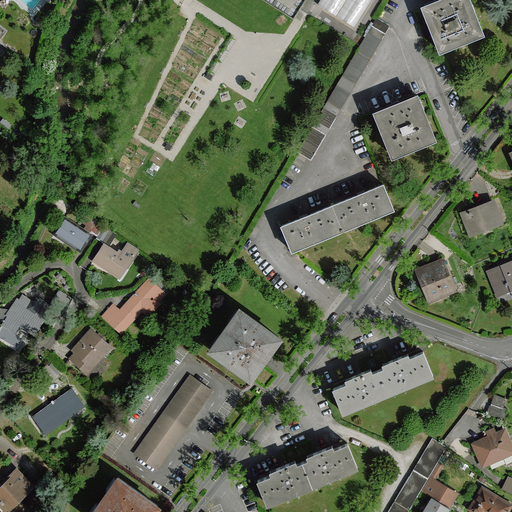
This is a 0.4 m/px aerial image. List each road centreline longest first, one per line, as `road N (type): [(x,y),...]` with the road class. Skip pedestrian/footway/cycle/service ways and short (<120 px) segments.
road 1 (tertiary): [(351,294),(179,511)]
road 2 (tertiary): [(194,511),(361,302)]
road 3 (tertiary): [(511,92),(363,280)]
road 4 (tertiary): [(372,287),(511,112)]
road 5 (residential): [(0,297),(44,268),(71,267),(80,299),(48,342)]
